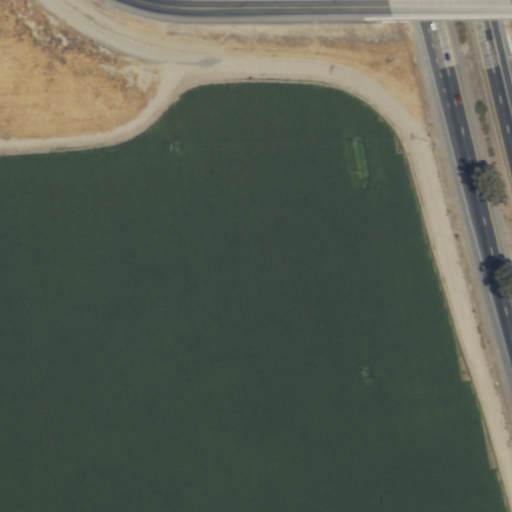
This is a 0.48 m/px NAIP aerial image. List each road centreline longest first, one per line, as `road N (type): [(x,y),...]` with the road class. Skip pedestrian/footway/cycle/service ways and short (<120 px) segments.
road 1 (motorway): [(428,0),(511,345)]
road 2 (secondary): [(129,0),(204,12),(392,10)]
